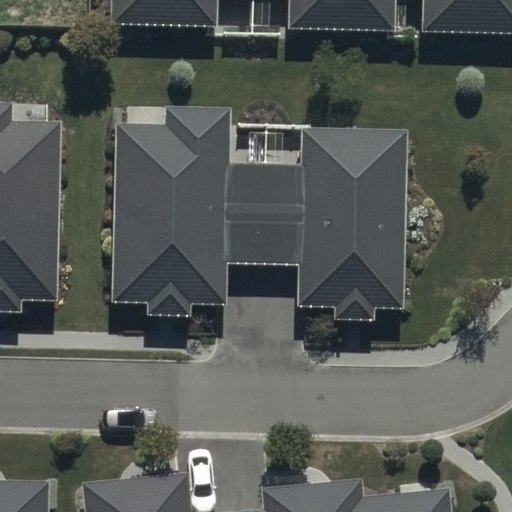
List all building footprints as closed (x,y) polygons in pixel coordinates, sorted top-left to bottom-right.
[(106,0),(106,27),(200,30),(200,0),(106,0)] [(285,0),(284,30),(375,33),(375,0),(285,0)] [(511,0),(418,0),(417,33),(511,35),(511,0)] [(0,314),(19,315),(19,302),(55,302),(57,128),(15,128),(15,111),(0,110),(0,314)] [(118,132),(115,306),(149,307),(149,319),(192,320),(192,309),(226,310),(227,271),(300,272),(299,310),(335,311),(335,323),(374,324),(374,314),(402,315),(406,135),(304,133),(304,170),(228,169),(229,114),(172,113),(171,133),(118,132)] [(81,484),(83,511),(447,511),(446,495),(361,503),(359,482),(260,491),(261,511),(190,511),(187,474),(81,484)] [(0,511),(44,511),(45,486),(0,485),(0,511)]
